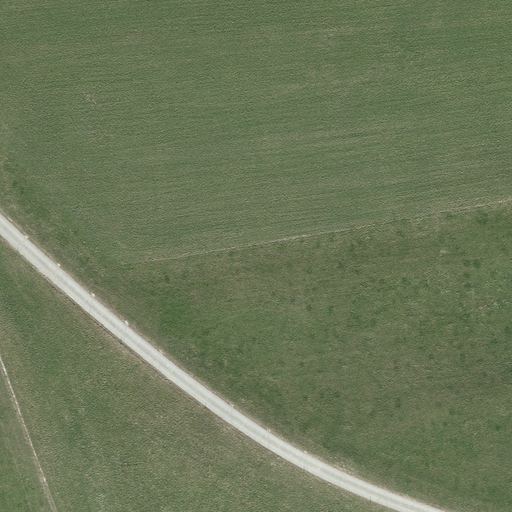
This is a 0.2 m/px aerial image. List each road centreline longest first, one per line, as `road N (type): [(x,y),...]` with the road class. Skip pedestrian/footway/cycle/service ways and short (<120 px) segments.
road 1 (track): [(0,230),(148,360),(272,454),(413,511)]
road 2 (track): [(0,339),(59,511)]
